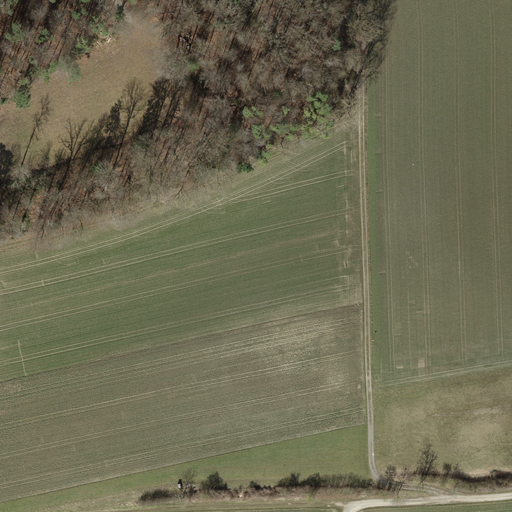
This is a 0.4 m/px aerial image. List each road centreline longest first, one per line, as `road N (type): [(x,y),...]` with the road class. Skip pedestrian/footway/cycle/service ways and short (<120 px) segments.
road 1 (track): [(462,499),(383,482),(374,470),(355,0)]
road 2 (track): [(347,504),(150,511)]
road 3 (track): [(347,504),(511,495)]
